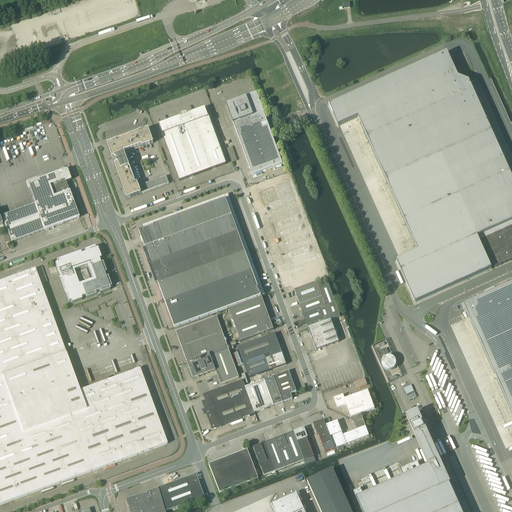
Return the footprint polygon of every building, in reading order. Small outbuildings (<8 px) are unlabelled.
[(449,58),(447,53),(329,106),(338,127),(340,126),(358,118),(418,251),(400,259),(396,261),(415,304),(491,269),(479,241),(482,240),(495,268),(511,259),(511,178),(469,82),(458,78),(449,58)] [(252,175),(256,174),(282,164),(281,161),(279,155),(272,135),(265,116),(257,96),(256,93),(253,95),(251,95),(250,95),(250,96),(249,96),(235,101),(226,104),(252,175)] [(186,113),(183,114),(181,115),(182,116),(159,125),(163,134),(162,134),(179,181),(220,166),(226,164),(220,147),(209,117),(208,117),(205,108),(186,115),(186,114),(186,113)] [(151,128),(107,144),(114,164),(158,148),(151,128)] [(232,163),(237,161),(232,147),(227,149),(232,163)] [(160,165),(120,180),(127,200),(171,184),(166,171),(163,172),(160,165)] [(66,182),(71,181),(67,170),(27,184),(35,204),(2,216),(11,243),(12,243),(12,242),(79,218),(66,182)] [(268,186),(258,189),(268,217),(278,214),(276,209),(297,202),(290,183),(270,190),(268,186)] [(158,283),(165,303),(167,309),(172,322),(174,328),(191,322),(220,312),(261,297),(259,292),(261,290),(257,287),(259,285),(256,282),(257,280),(254,277),(255,275),(252,272),(250,267),(245,253),(246,251),(243,248),(245,246),(241,243),(225,199),(220,201),(172,219),(170,213),(165,215),(167,221),(139,231),(146,250),(144,251),(152,272),(151,272),(153,276),(154,276),(156,283),(158,283)] [(280,219),(270,223),(281,251),(290,247),(289,243),(309,235),(302,217),(282,224),(280,219)] [(95,250),(94,248),(84,251),(85,254),(81,255),(80,253),(56,262),(57,264),(55,265),(64,289),(69,303),(71,302),(72,304),(82,300),(81,298),(85,297),(86,299),(110,290),(109,288),(112,287),(108,277),(105,278),(104,274),(106,273),(103,263),(100,264),(99,260),(101,259),(97,249),(95,250)] [(292,253),(283,257),(293,285),(303,281),(301,276),(321,269),(314,250),(294,258),(292,253)] [(41,284),(47,282),(42,267),(36,269),(41,284)] [(38,279),(35,269),(19,275),(3,281),(0,282),(0,505),(12,501),(28,495),(28,496),(28,495),(43,489),(44,490),(44,489),(59,484),(60,484),(60,483),(75,478),(76,478),(91,472),(91,473),(91,472),(106,466),(106,467),(107,467),(107,466),(121,461),(122,461),(136,455),(136,456),(137,456),(137,455),(151,450),(152,450),(167,444),(164,435),(164,434),(163,435),(160,426),(161,426),(161,425),(160,425),(157,416),(153,407),(154,407),(154,406),(153,406),(150,398),(150,397),(146,388),(147,388),(146,388),(143,379),(144,379),(143,378),(143,379),(140,369),(139,369),(125,375),(124,374),(124,375),(109,380),(108,378),(104,379),(105,382),(94,386),(94,385),(94,386),(79,391),(76,382),(77,382),(76,382),(73,373),(73,372),(72,373),(69,364),(70,363),(69,363),(66,354),(67,354),(66,354),(62,345),(63,345),(63,344),(62,345),(59,336),(60,335),(59,335),(55,326),(56,326),(55,326),(54,322),(52,317),(53,317),(53,316),(52,316),(49,307),(48,307),(45,298),(46,298),(45,297),(42,288),(38,279),(39,279),(39,278),(38,279)] [(322,297),(318,287),(317,282),(294,290),(300,305),(322,297)] [(331,320),(340,317),(328,283),(318,287),(322,297),(300,305),(303,315),(320,309),(323,319),(324,322),(331,320)] [(471,302),(463,305),(465,310),(469,317),(511,413),(511,283),(474,300),(471,302)] [(241,341),(267,332),(273,329),(271,322),(261,297),(229,309),(241,341)] [(303,315),(306,322),(307,325),(323,319),(320,309),(303,315)] [(227,330),(223,319),(218,321),(217,317),(176,332),(187,363),(209,355),(209,354),(228,347),(222,332),(227,330)] [(243,363),(280,349),(275,334),(237,348),(243,363)] [(209,355),(216,371),(221,385),(239,378),(234,365),(228,347),(209,354),(209,355)] [(280,349),(243,363),(249,379),(286,365),(280,349)] [(193,380),(216,371),(209,355),(187,363),(193,380)] [(276,385),(291,379),(289,371),(273,377),(276,385)] [(283,403),(276,385),(273,377),(264,381),(274,406),(283,403)] [(291,394),(296,392),(291,379),(276,385),(283,403),(292,399),(291,394)] [(359,390),(368,387),(366,379),(356,383),(359,390)] [(255,413),(245,387),(243,381),(203,395),(205,401),(201,402),(212,430),(220,427),(255,414),(255,413)] [(255,413),(274,406),(264,381),(245,387),(255,413)] [(351,418),(361,414),(375,409),(368,390),(344,399),(344,398),(346,397),(345,394),(334,399),(337,408),(346,405),(351,418)] [(461,511),(449,485),(450,484),(417,412),(405,417),(428,467),(420,470),(417,462),(400,470),(404,478),(363,496),(360,488),(353,492),(361,511),(461,511)] [(356,430),(365,427),(361,414),(351,418),(356,430)] [(317,435),(327,431),(326,426),(324,421),(313,425),(317,435)] [(342,435),(343,435),(337,421),(326,426),(327,431),(330,436),(332,442),(335,449),(346,445),(342,435)] [(342,435),(346,445),(369,436),(365,427),(356,430),(343,435),(342,435)] [(297,442),(308,438),(304,428),(293,432),(297,442)] [(317,435),(318,434),(320,440),(330,436),(327,431),(317,435)] [(297,442),(293,432),(284,436),(295,464),(304,461),(301,453),(299,448),(297,442)] [(286,468),(295,464),(284,436),(275,439),(286,468)] [(322,445),(332,442),(330,436),(320,440),(322,445)] [(299,448),(309,444),(307,439),(308,438),(297,442),(299,448)] [(276,471),(286,468),(275,439),(265,443),(276,471)] [(332,442),(322,445),(325,453),(326,458),(336,454),(335,449),(332,442)] [(264,476),(276,471),(265,443),(266,446),(262,448),(261,445),(253,448),(259,464),(260,468),(261,468),(264,476)] [(301,453),(311,450),(309,444),(299,448),(301,453)] [(220,493),(258,478),(247,450),(232,456),(209,464),(220,493)] [(311,450),(301,453),(304,461),(306,465),(316,462),(314,457),(311,450)] [(320,511),(351,511),(333,470),(307,481),(320,511)] [(204,498),(195,475),(158,488),(158,489),(165,511),(204,498)] [(164,511),(165,511),(158,489),(146,493),(146,494),(136,497),(133,497),(133,498),(126,500),(129,511),(164,511)] [(304,511),(296,493),(271,504),(274,511),(304,511)]
